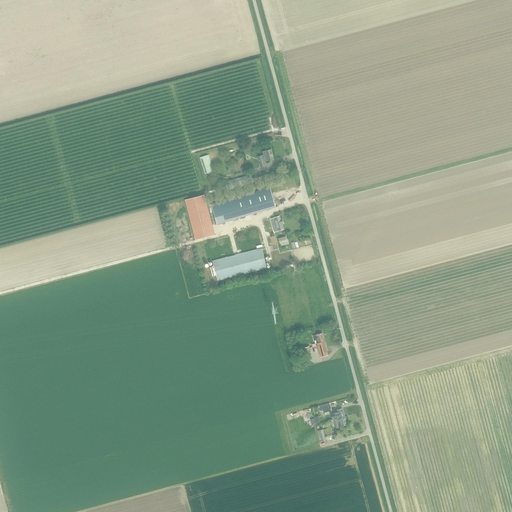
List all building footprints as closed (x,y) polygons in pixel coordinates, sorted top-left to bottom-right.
[(267,158),(268,161),(274,159),(271,149),(262,152),(263,155),(258,157),(260,166),(266,165),(264,158),(267,158)] [(215,171),(209,155),(199,158),(205,174),(215,171)] [(249,184),(247,175),(228,180),(231,189),(249,184)] [(276,207),(271,193),(270,188),(211,205),(217,224),(276,207)] [(215,234),(204,194),(184,199),(195,239),(215,234)] [(281,219),(280,216),(274,217),(278,231),(284,229),(282,224),(284,223),(282,218),(281,219)] [(212,261),(217,280),(267,268),(262,249),(212,261)] [(316,340),(320,357),(328,355),(322,333),(317,335),(313,336),(314,341),(316,340)] [(344,416),(342,409),(337,410),(338,414),(331,415),(332,419),(334,419),(344,416)] [(346,424),(344,416),(334,419),(336,428),(340,427),(340,426),(346,424)]
